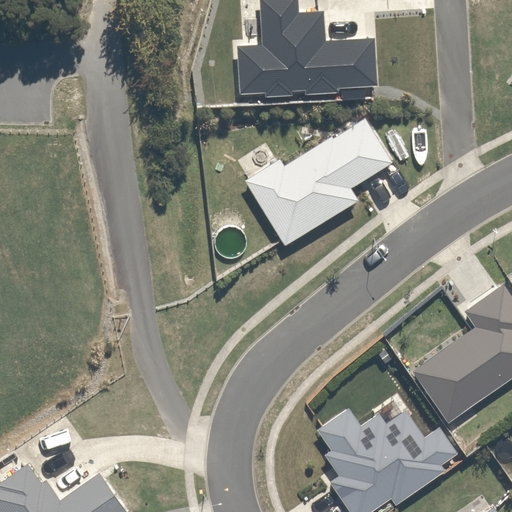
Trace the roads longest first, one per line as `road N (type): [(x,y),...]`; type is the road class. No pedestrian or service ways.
road 1 (track): [(235,446),(181,428),(107,98),(101,0)]
road 2 (residential): [(479,198),(298,333),(260,373),(243,404),(235,446),(240,511)]
road 3 (residential): [(451,0),(462,161),(479,198)]
